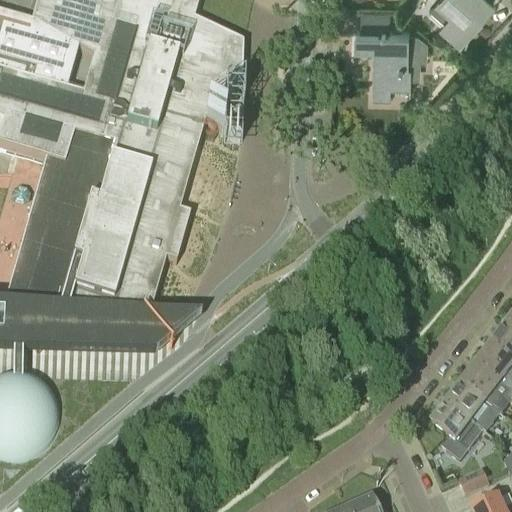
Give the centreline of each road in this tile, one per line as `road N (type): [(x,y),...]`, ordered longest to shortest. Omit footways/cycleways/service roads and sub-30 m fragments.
road 1 (secondary): [(26,511),(337,247)]
road 2 (residential): [(337,247),(300,185),(304,0)]
road 3 (secondary): [(337,247),(511,61)]
road 4 (residential): [(381,428),(511,259)]
road 5 (residential): [(264,511),(381,428)]
